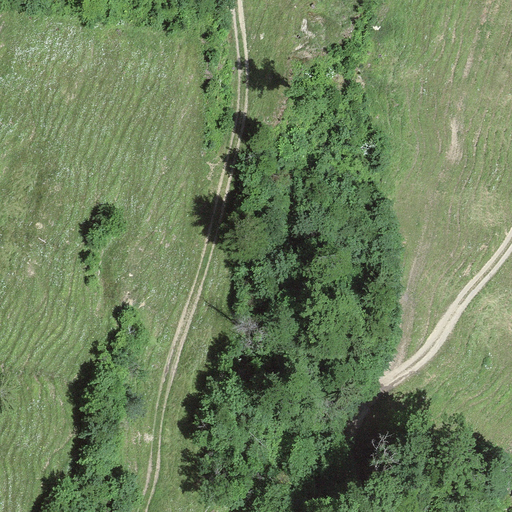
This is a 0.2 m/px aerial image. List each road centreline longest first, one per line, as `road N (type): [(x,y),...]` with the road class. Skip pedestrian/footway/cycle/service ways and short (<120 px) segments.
road 1 (track): [(391,385),(490,0)]
road 2 (track): [(372,511),(353,470),(365,411),(428,347),(511,230)]
